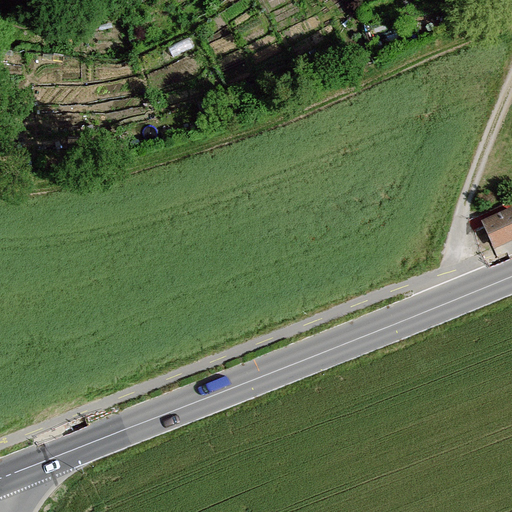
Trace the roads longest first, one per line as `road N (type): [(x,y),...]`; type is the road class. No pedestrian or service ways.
road 1 (secondary): [(0,478),(511,276)]
road 2 (track): [(0,187),(86,181),(191,151),(511,20)]
road 3 (track): [(457,298),(454,249),(511,80)]
